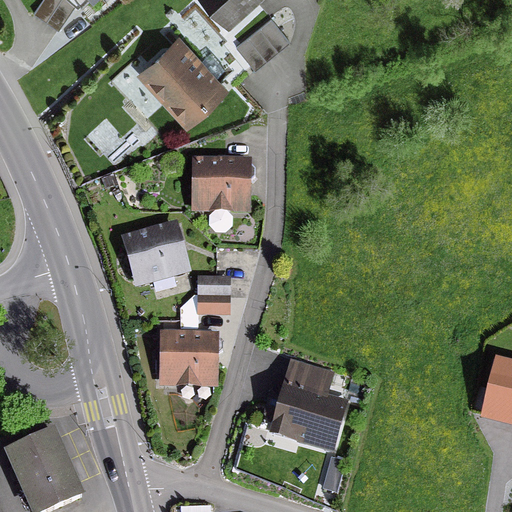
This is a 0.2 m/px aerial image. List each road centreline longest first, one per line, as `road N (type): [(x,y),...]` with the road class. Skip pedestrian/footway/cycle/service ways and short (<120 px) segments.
road 1 (tertiary): [(72,265),(127,486)]
road 2 (tertiary): [(0,110),(72,265)]
road 3 (residential): [(278,511),(199,490),(127,486)]
